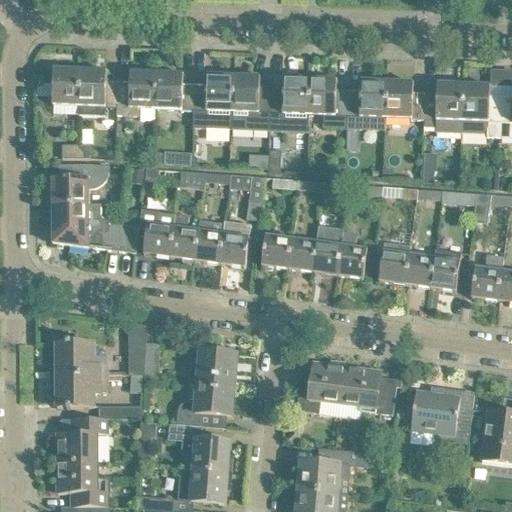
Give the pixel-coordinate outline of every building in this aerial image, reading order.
[(79,109),(81,73),(54,72),(53,108),(73,108),(79,109)] [(107,74),(81,73),(79,109),(79,117),(105,118),(105,111),(118,112),(119,84),(107,83),(107,74)] [(156,111),(157,75),(131,74),(131,84),(119,84),(118,112),(117,118),(141,119),(141,111),(156,111)] [(184,76),(157,75),(156,111),(181,112),(181,114),(194,114),(195,87),(183,86),(184,76)] [(233,124),(233,114),(235,78),(208,77),(207,87),(195,87),(194,114),(194,123),(233,124)] [(261,79),(235,78),(233,114),(249,114),(248,122),(271,124),(271,117),(273,89),(260,89),(261,79)] [(310,117),(311,81),(284,80),(284,90),(273,89),(271,117),(284,118),(284,116),(293,116),(293,124),(310,125),(310,117)] [(337,82),(311,81),(310,117),(325,117),(325,129),(347,129),(347,120),(348,92),(337,92),(337,82)] [(386,120),(387,84),(361,83),(361,93),(348,92),(347,120),(360,120),(360,119),(386,120)] [(414,85),(387,84),(386,120),(411,121),(411,122),(424,123),(425,95),(413,95),(414,85)] [(462,136),(464,87),(438,86),(438,96),(425,95),(424,123),(424,129),(437,129),(436,135),(462,136)] [(491,88),(464,87),(462,136),(488,136),(488,140),(500,140),(501,98),(490,98),(491,88)] [(511,98),(501,98),(500,140),(511,140),(511,98)] [(63,162),(90,162),(90,148),(63,148),(63,162)] [(269,173),(269,176),(281,177),(282,154),(270,154),(269,159),(269,173)] [(111,168),(92,168),(63,168),(63,181),(53,181),(53,206),(90,206),(90,192),(93,192),(97,191),(102,189),(104,187),(108,182),(110,176),(111,168)] [(346,170),(334,169),(333,180),(346,181),(346,170)] [(157,197),(159,182),(160,173),(148,172),(145,196),(157,197)] [(181,183),(182,174),(166,173),(166,182),(181,183)] [(206,185),(206,176),(190,175),(189,184),(206,185)] [(231,178),(216,177),(215,185),(231,187),(231,178)] [(243,187),(244,179),(232,178),(232,186),(243,187)] [(264,204),(266,181),(254,180),(252,194),(248,222),(261,224),(264,204)] [(300,192),(300,184),(284,182),(284,190),(300,192)] [(324,194),(325,185),(309,184),(308,192),(324,194)] [(349,196),(349,187),(334,186),(333,195),(349,196)] [(375,198),(376,189),(360,188),(359,197),(375,198)] [(401,200),(417,201),(418,192),(402,191),(401,200)] [(442,202),(443,194),(427,193),(426,201),(442,202)] [(477,205),(477,197),(459,195),(458,209),(476,210),(477,205)] [(510,210),(511,200),(477,197),(477,205),(476,210),(474,225),(489,227),(491,208),(510,210)] [(136,256),(139,236),(140,228),(111,228),(102,219),(102,206),(90,206),(53,206),(53,246),(89,251),(90,250),(136,256)] [(177,217),(175,230),(171,261),(183,262),(185,266),(191,267),(193,264),(195,264),(199,234),(188,232),(190,219),(177,217)] [(220,267),(224,237),(225,227),(201,224),(199,234),(195,264),(220,267)] [(171,261),(175,230),(149,227),(144,257),(171,261)] [(338,279),(344,234),(343,234),(341,248),(317,245),(313,276),(338,279)] [(364,283),(367,263),(368,252),(356,250),(358,236),(344,234),(338,279),(364,283)] [(220,267),(246,271),(250,240),(224,237),(220,267)] [(289,272),(293,242),(267,238),(262,269),(289,272)] [(313,276),(317,245),(293,242),(289,272),(313,276)] [(430,291),(457,295),(462,256),(435,253),(434,261),(430,291)] [(405,288),(409,257),(384,254),(380,285),(405,288)] [(430,291),(434,261),(409,257),(405,288),(430,291)] [(497,304),(502,274),(503,260),(487,258),(485,272),(476,271),(472,301),(497,304)] [(511,306),(511,275),(502,274),(497,304),(511,306)] [(58,365),(58,379),(108,378),(108,361),(94,361),(94,348),(94,346),(57,346),(57,352),(53,352),(53,365),(58,365)] [(145,378),(147,346),(128,346),(129,377),(145,378)] [(147,346),(145,378),(145,382),(158,383),(161,347),(147,346)] [(98,349),(94,348),(94,361),(108,361),(107,358),(106,355),(104,352),(101,350),(98,349)] [(193,354),(191,374),(190,385),(235,389),(238,357),(193,354)] [(297,414),(317,416),(319,404),(342,407),(347,372),(346,372),(345,366),(333,364),(331,370),(315,368),(314,375),(303,373),(297,414)] [(380,387),(381,380),(381,377),(347,372),(342,407),(362,409),(362,413),(394,417),(397,389),(380,387)] [(108,395),(108,381),(108,378),(58,379),(58,392),(53,391),(53,404),(58,404),(58,410),(67,410),(67,412),(97,412),(97,395),(108,395)] [(233,419),(235,389),(190,385),(189,405),(185,405),(182,407),(180,411),(179,413),(178,427),(226,431),(227,430),(222,429),(223,418),(233,419)] [(417,394),(414,414),(412,432),(438,435),(437,440),(469,445),(475,397),(474,397),(473,402),(461,400),(462,396),(443,393),(442,397),(417,394)] [(143,422),(144,409),(100,410),(100,422),(110,422),(143,422)] [(511,415),(489,413),(483,462),(511,466),(511,415)] [(98,438),(110,438),(110,422),(100,422),(72,423),(72,436),(58,437),(58,446),(59,446),(59,467),(98,466),(98,438)] [(142,425),(141,440),(177,441),(178,427),(142,425)] [(286,438),(294,447),(300,442),(292,433),(286,438)] [(196,443),(185,442),(183,458),(195,459),(194,473),(228,476),(228,474),(232,474),(234,460),(229,460),(231,445),(196,442),(196,443)] [(150,469),(152,449),(141,449),(140,469),(150,469)] [(377,456),(347,454),(327,452),(326,466),(301,464),(299,494),(339,497),(341,481),(350,482),(351,468),(375,470),(377,456)] [(99,483),(98,466),(59,467),(59,487),(58,487),(58,497),(81,496),(81,509),(111,509),(111,483),(99,483)] [(228,476),(194,473),(181,472),(179,503),(192,504),(195,504),(225,507),(227,492),(231,493),(232,478),(228,478),(228,476)] [(338,511),(339,497),(299,494),(297,511),(347,511),(338,511)] [(138,500),(137,511),(173,511),(174,503),(138,500)] [(174,503),(173,511),(194,511),(195,504),(192,504),(179,503),(174,503)]
